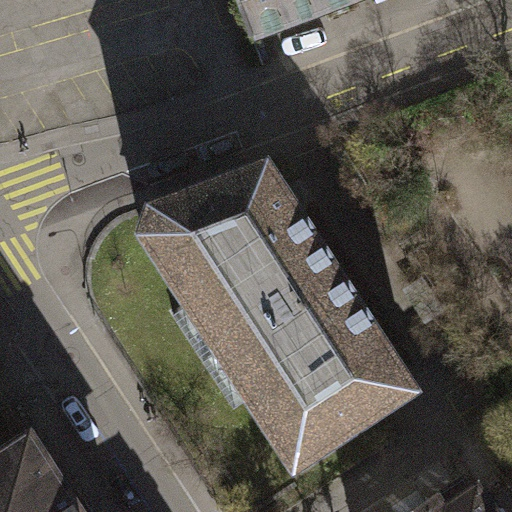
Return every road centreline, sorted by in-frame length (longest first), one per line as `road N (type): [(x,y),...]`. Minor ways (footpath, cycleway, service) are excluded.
road 1 (residential): [(511,16),(0,195)]
road 2 (residential): [(0,251),(165,511)]
